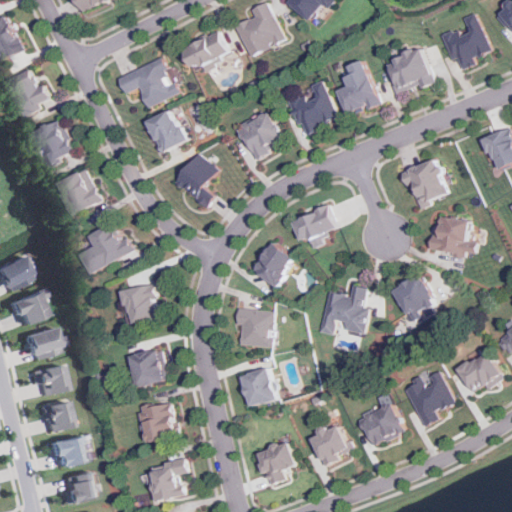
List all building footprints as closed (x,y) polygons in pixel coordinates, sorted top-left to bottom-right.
[(85,11),(98,4),(97,3),(103,0),(104,3),(110,0),(77,0),(78,2),(85,11)] [(292,0),(292,1),(315,19),(327,4),(331,7),(336,0),(292,0)] [(239,24),(253,55),(289,39),(271,1),(256,8),(259,15),(239,24)] [(511,3),(500,15),(509,26),(511,23),(511,3)] [(445,34),(456,59),(462,56),(467,69),(480,63),(477,57),(495,50),(479,12),(467,17),(473,32),(465,35),(462,27),(445,34)] [(28,50),(12,14),(0,19),(0,51),(3,50),(8,59),(28,50)] [(207,69),(236,55),(223,30),(188,48),(198,66),(204,63),(207,69)] [(400,92),(424,84),(425,87),(439,82),(427,47),(391,60),(400,83),(397,84),(400,92)] [(123,76),(130,92),(143,87),(151,105),(183,92),(178,81),(170,84),(166,76),(173,73),(166,58),(123,76)] [(352,114),(370,106),(371,108),(385,103),(368,59),(352,65),(356,73),(349,76),(352,85),(342,89),(352,114)] [(0,83),(0,86),(4,95),(16,90),(20,99),(13,102),(20,118),(45,107),(43,102),(54,98),(47,83),(42,86),(34,69),(0,83)] [(341,116),(328,83),(291,98),(302,124),(306,122),(311,134),(324,129),(322,124),(341,116)] [(190,140),(176,108),(151,119),(165,151),(190,140)] [(258,156),(289,142),(275,111),(243,125),(258,156)] [(79,151),(62,118),(34,134),(51,166),(79,151)] [(511,127),(490,136),(503,169),(511,165),(511,127)] [(211,206),(220,195),(209,186),(223,168),(202,152),(179,182),(211,206)] [(405,170),(412,187),(416,185),(425,208),(435,204),(433,199),(453,192),(440,158),(405,170)] [(74,213),(104,201),(92,169),(62,180),(74,213)] [(328,243),(325,235),(343,228),(334,205),(297,220),(305,239),(312,237),(317,248),(328,243)] [(437,251),(467,254),(468,251),(478,252),(479,241),(471,240),(473,218),(440,215),(437,251)] [(86,252),(96,272),(139,250),(132,236),(125,239),(116,222),(94,234),(100,245),(86,252)] [(301,257),(278,241),(258,270),(281,285),(301,257)] [(35,278),(26,255),(0,264),(0,277),(4,289),(35,278)] [(423,316),(421,310),(439,303),(428,275),(399,286),(413,321),(423,316)] [(128,288),(134,323),(163,318),(159,298),(161,297),(158,283),(128,288)] [(325,331),(337,333),(340,319),(350,321),(348,329),(367,332),(372,308),(367,307),(371,287),(357,284),(355,294),(332,290),(325,331)] [(49,314),(40,290),(10,301),(15,314),(21,312),(25,323),(49,314)] [(279,310),(242,308),(241,323),(245,324),(244,344),(277,345),(279,310)] [(511,320),(508,323),(511,327),(511,331),(502,339),(511,354),(511,320)] [(70,344),(67,334),(60,335),(57,325),(27,334),(34,359),(64,351),(62,346),(70,344)] [(172,379),(164,347),(134,355),(142,386),(172,379)] [(477,391),(489,383),(492,389),(510,376),(491,349),(462,370),(477,391)] [(33,370),(36,383),(42,382),(45,394),(69,389),(63,364),(33,370)] [(254,405),(282,398),(274,367),(246,373),(254,405)] [(459,402),(444,370),(433,375),(437,383),(429,387),(425,378),(409,386),(428,425),(443,418),(440,411),(459,402)] [(44,419),(48,418),(51,430),(74,425),(69,399),(41,406),(44,419)] [(152,441),(175,437),(174,428),(179,428),(174,401),(143,406),(146,429),(149,428),(152,441)] [(410,430),(397,401),(364,416),(378,445),(410,430)] [(317,438),(330,466),(345,459),(343,455),(355,449),(343,424),(329,432),(317,438)] [(86,460),(81,434),(51,440),(57,466),(86,460)] [(287,469),(300,465),(294,441),(263,450),(273,484),(290,479),(287,469)] [(193,472),(190,458),(156,464),(159,485),(157,485),(160,500),(189,495),(185,473),(193,472)] [(63,503),(98,495),(92,469),(65,475),(68,488),(61,490),(63,503)]
